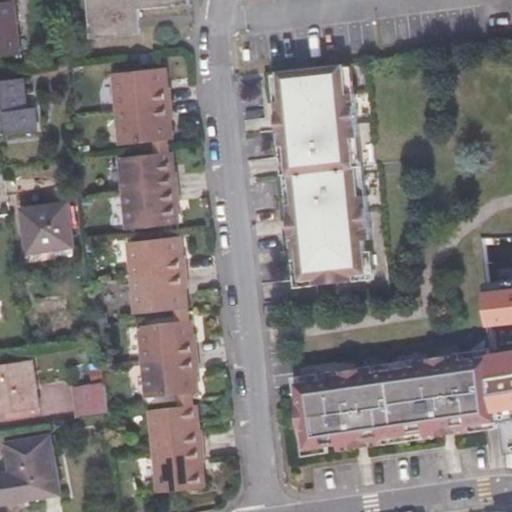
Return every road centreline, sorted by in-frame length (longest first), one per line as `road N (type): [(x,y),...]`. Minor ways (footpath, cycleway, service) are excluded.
road 1 (residential): [(219,0),(217,53),(273,511)]
road 2 (residential): [(349,511),(511,491)]
